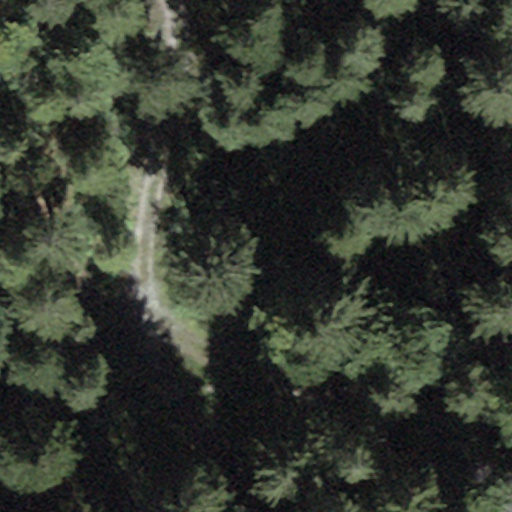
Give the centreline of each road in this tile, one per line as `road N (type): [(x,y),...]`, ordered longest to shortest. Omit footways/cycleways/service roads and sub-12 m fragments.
road 1 (track): [(306,511),(178,402),(145,348),(155,0)]
road 2 (track): [(146,308),(201,346),(300,386),(511,422)]
